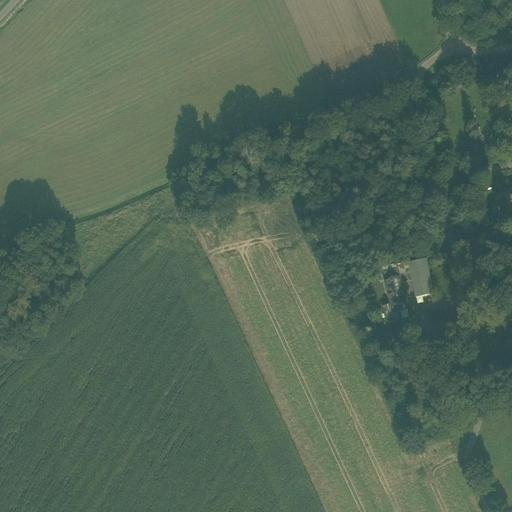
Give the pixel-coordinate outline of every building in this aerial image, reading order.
[(479,127),(470,130),(473,139),(474,138),(481,136),(479,127)] [(483,136),(474,138),(477,148),(485,146),(483,136)] [(457,186),(460,196),(473,193),(470,182),(457,186)] [(486,215),(474,217),(476,228),(489,226),(489,221),(487,222),(486,215)] [(408,263),(416,298),(433,295),(425,259),(408,263)] [(383,274),(397,270),(396,265),(382,268),(383,274)] [(383,274),(385,280),(399,277),(397,270),(383,274)] [(382,307),(386,323),(401,319),(399,312),(407,310),(399,277),(385,280),(384,281),(390,305),(382,307)] [(409,318),(407,310),(399,312),(401,319),(409,318)]
